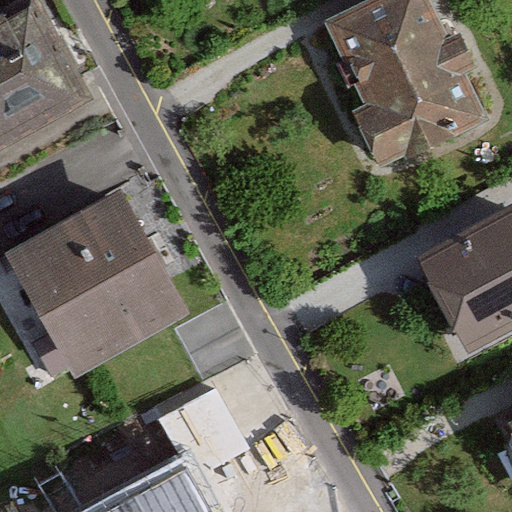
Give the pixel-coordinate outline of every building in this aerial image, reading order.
[(398,0),(311,38),(375,183),(482,136),(422,0),(398,0)] [(36,17),(0,35),(0,158),(86,114),(36,17)] [(2,266),(72,393),(184,332),(114,205),(2,266)] [(511,211),(403,266),(454,367),(511,337),(511,211)] [(245,368),(220,382),(249,436),(275,423),(245,368)] [(156,414),(191,476),(248,443),(213,382),(156,414)] [(511,423),(493,434),(511,470),(511,423)] [(208,511),(199,494),(164,511),(208,511)]
